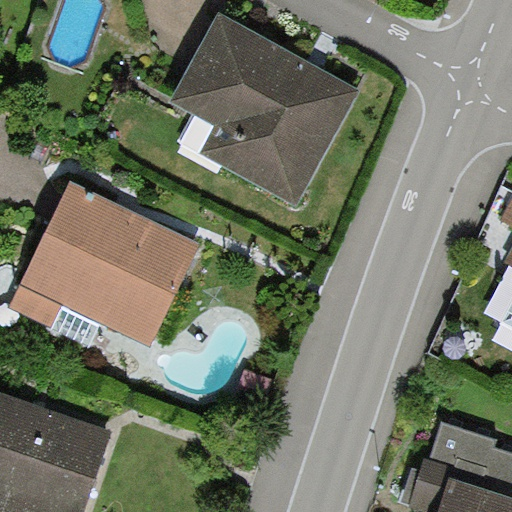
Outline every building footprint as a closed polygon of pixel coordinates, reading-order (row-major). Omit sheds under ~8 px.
[(315,64),(219,12),(170,101),(214,125),(201,153),(299,206),(361,89),(315,64)] [(202,245),(72,180),(11,308),(51,328),(63,304),(101,323),(151,346),(202,245)] [(511,247),(505,261),(511,264),(511,198),(501,219),(511,225),(511,247)] [(89,347),(101,323),(63,304),(51,328),(89,347)] [(85,511),(113,429),(0,391),(0,511),(85,511)] [(511,511),(511,452),(494,447),(497,438),(442,421),(430,460),(424,458),(413,492),(409,506),(426,511),(511,511)]
